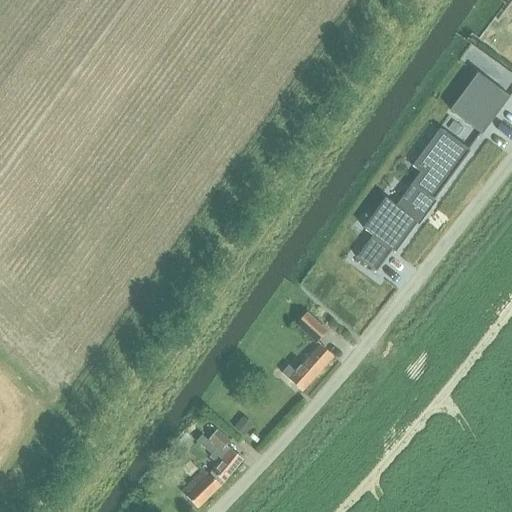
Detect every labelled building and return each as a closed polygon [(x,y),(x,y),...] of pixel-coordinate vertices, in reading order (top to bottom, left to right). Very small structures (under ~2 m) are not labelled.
[(479,76),(451,113),(479,133),(480,134),(481,135),(509,98),(479,76)] [(372,237),(356,258),(376,273),(391,251),(394,253),(416,224),(433,201),(469,152),(468,150),(467,150),(439,129),(411,167),(420,173),(395,207),(386,201),(364,231),(372,237)] [(326,332),(306,314),(295,325),(316,343),(326,332)] [(300,393),(330,360),(317,348),(294,374),(287,367),(280,375),(300,393)] [(243,416),(234,427),(243,435),(252,424),(243,416)] [(240,461),(223,447),(227,442),(215,432),(208,442),(201,436),(196,442),(211,455),(210,458),(218,464),(210,475),(221,484),(240,461)] [(197,510),(219,488),(220,487),(202,470),(180,492),(197,510)]
